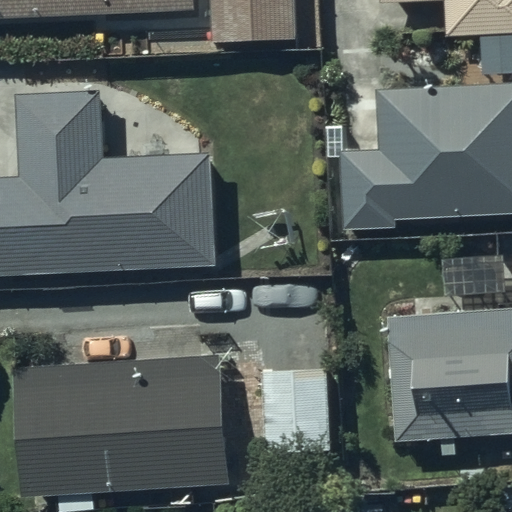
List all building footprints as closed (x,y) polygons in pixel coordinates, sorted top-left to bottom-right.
[(0,0),(0,17),(196,8),(195,0),(0,0)] [(293,31),(291,0),(210,0),(212,35),(293,31)] [(511,0),(443,0),(444,30),(511,23),(511,0)] [(502,80),(378,86),(382,152),(344,154),(347,215),(511,206),(511,113),(502,80)] [(102,155),(98,83),(11,88),(16,172),(0,172),(0,266),(210,255),(204,149),(102,155)] [(511,301),(383,310),(391,437),(511,429),(511,301)] [(226,474),(216,351),(13,367),(16,435),(33,488),(226,474)] [(264,361),(268,446),(337,443),(333,358),(264,361)]
